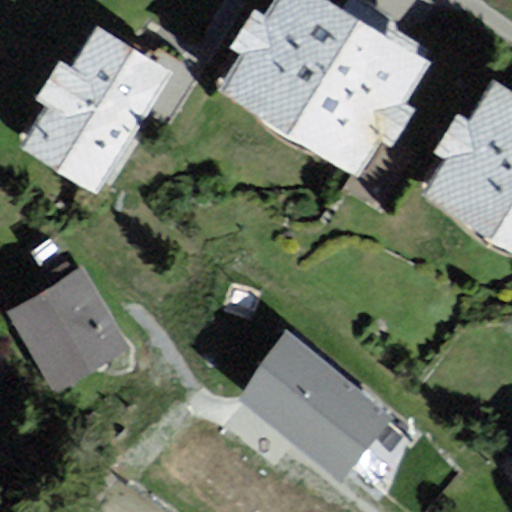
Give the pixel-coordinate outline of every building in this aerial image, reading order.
[(423,69),(309,0),(274,0),(223,85),(363,169),(423,69)] [(97,187),(165,74),(97,33),(28,145),(97,187)] [(511,106),(494,94),(436,178),(511,229),(511,106)] [(17,316),(57,385),(119,349),(79,280),(17,316)] [(393,420),(287,331),(237,390),(343,479),(393,420)]
